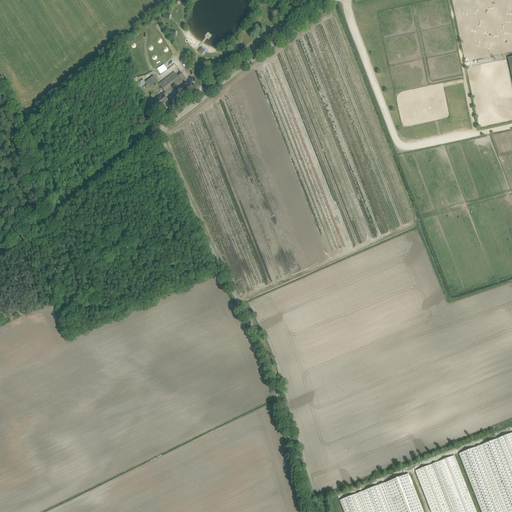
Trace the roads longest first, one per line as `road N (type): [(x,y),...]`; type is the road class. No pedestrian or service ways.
road 1 (unclassified): [(311,511),(260,336),(207,243),(159,131),(331,0)]
road 2 (track): [(159,131),(0,256)]
